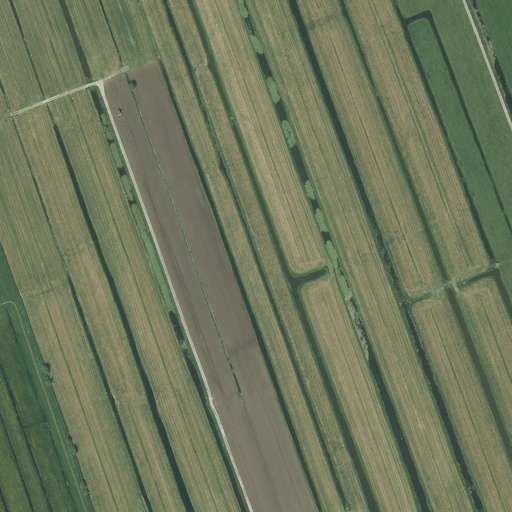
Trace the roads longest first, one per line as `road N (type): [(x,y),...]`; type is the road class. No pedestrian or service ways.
road 1 (track): [(252,511),(98,82),(6,116)]
road 2 (track): [(511,126),(463,0)]
